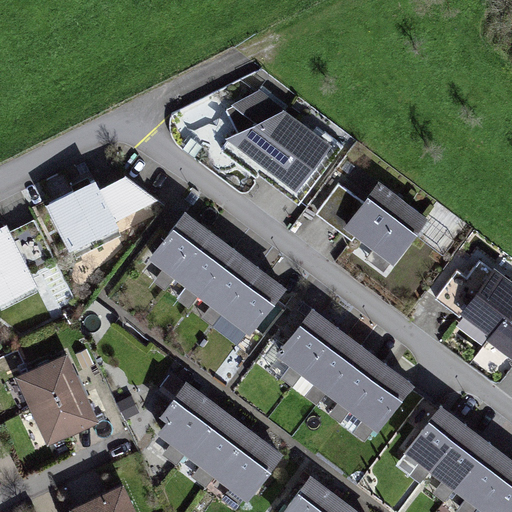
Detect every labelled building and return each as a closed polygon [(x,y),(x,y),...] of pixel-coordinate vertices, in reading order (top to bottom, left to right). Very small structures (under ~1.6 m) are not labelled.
[(511,10),(501,37),(511,40),(511,10)] [(224,112),(231,140),(302,191),(338,143),(259,90),(224,112)] [(118,180),(46,219),(64,251),(151,203),(118,180)] [(342,197),(321,225),(350,247),(354,249),(360,241),(397,269),(431,223),(381,185),(361,212),(342,197)] [(185,210),(149,258),(250,335),(286,286),(185,210)] [(9,233),(0,237),(0,307),(1,310),(39,290),(9,233)] [(434,303),(511,362),(511,286),(470,255),(434,303)] [(312,306),(276,354),(378,431),(414,384),(312,306)] [(67,351),(16,376),(49,445),(100,421),(67,351)] [(167,421),(158,433),(247,502),(283,454),(186,380),(159,415),(167,421)] [(511,511),(511,457),(441,404),(405,452),(484,511),(511,511)] [(361,511),(310,474),(282,511),(361,511)] [(138,511),(126,484),(70,508),(72,511),(138,511)]
